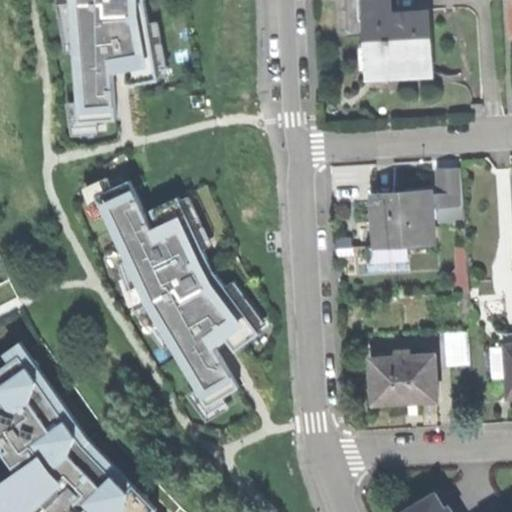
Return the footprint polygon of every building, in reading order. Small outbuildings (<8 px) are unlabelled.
[(70,0),(70,1),(80,123),(117,119),(113,74),(127,71),(129,85),(159,80),(145,1),(145,0),(70,0)] [(368,13),(368,16),(395,15),(394,0),(361,0),(362,13),(368,13)] [(395,15),(368,16),(370,47),(364,48),(365,67),(371,67),(372,72),(394,71),(413,70),(413,76),(436,75),(433,13),(395,15)] [(440,191),(433,192),(434,207),(464,205),(462,169),(439,171),(440,191)] [(131,180),(97,196),(147,304),(209,407),(241,388),(217,348),(228,340),(236,351),(261,333),(214,269),(180,197),(152,210),(159,225),(153,228),(131,180)] [(402,192),(374,194),(378,245),(436,241),(435,221),(434,207),(433,192),(433,190),(402,192)] [(465,219),(464,205),(434,207),(435,221),(465,219)] [(457,293),(469,292),(467,247),(457,247),(459,273),(455,273),(455,275),(453,275),(454,293),(457,293)] [(471,313),(469,292),(457,293),(459,314),(471,313)] [(502,343),(492,343),(493,375),(503,375),(502,343)] [(30,486),(54,510),(55,511),(151,511),(130,490),(125,494),(117,487),(116,475),(84,442),(79,446),(73,437),(75,428),(46,388),(41,392),(34,383),(36,374),(22,354),(0,369),(0,431),(2,434),(11,448),(6,451),(16,466),(30,486)] [(373,359),(375,396),(395,395),(395,402),(415,401),(438,399),(435,355),(373,359)] [(46,388),(36,374),(34,383),(41,392),(46,388)] [(84,442),(75,428),(73,437),(79,446),(84,442)] [(51,511),(54,510),(30,486),(16,466),(3,474),(0,476),(0,511),(51,511)] [(125,494),(130,490),(116,475),(117,487),(125,494)] [(451,511),(439,492),(406,511),(451,511)]
